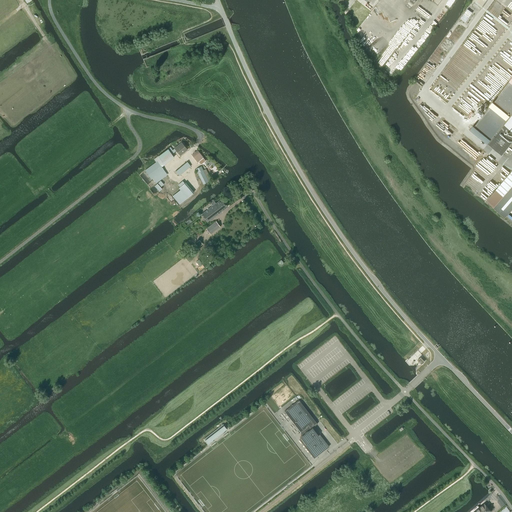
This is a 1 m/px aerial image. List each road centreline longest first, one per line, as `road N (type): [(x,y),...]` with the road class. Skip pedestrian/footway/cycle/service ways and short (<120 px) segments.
road 1 (unclassified): [(511,431),(382,290),(315,197),(220,8)]
road 2 (unclassified): [(201,134),(106,96),(49,0)]
